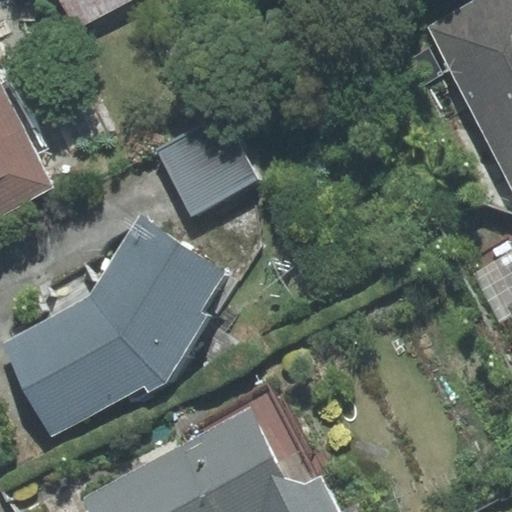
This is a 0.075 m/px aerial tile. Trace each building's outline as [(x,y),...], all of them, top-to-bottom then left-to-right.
[(72,0),(86,27),(141,0),(72,0)] [(511,0),(485,0),(442,23),(511,154),(511,0)] [(0,38),(0,225),(78,185),(0,38)] [(249,110),(175,148),(192,182),(209,214),(283,176),(249,110)] [(114,295),(22,341),(62,420),(68,433),(166,385),(169,392),(191,381),(236,314),(229,309),(255,269),(168,212),(114,295)] [(511,255),(480,272),(505,320),(511,316),(511,255)] [(150,468),(97,496),(105,511),(315,511),(331,504),(322,487),(276,401),(150,468)] [(372,511),(352,472),(322,487),(331,504),(315,511),(372,511)]
